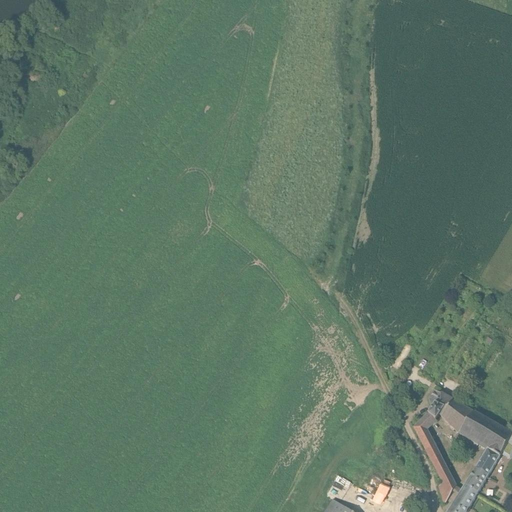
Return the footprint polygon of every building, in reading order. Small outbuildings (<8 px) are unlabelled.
[(458,436),(486,453),(476,471),(479,473),(487,478),(504,451),(508,445),(511,447),(511,436),(433,391),(428,399),(428,401),(429,404),(429,405),(432,408),(427,416),(414,430),(435,471),(442,485),(439,488),(444,503),(445,504),(453,492),(455,489),(425,434),(435,423),(439,418),(458,436)] [(420,450),(426,463),(430,462),(423,448),(420,450)] [(487,478),(479,473),(476,471),(465,489),(476,496),(487,478)] [(465,489),(460,496),(460,498),(450,511),(466,511),(476,496),(465,489)] [(326,511),(348,511),(333,501),(326,511)]
